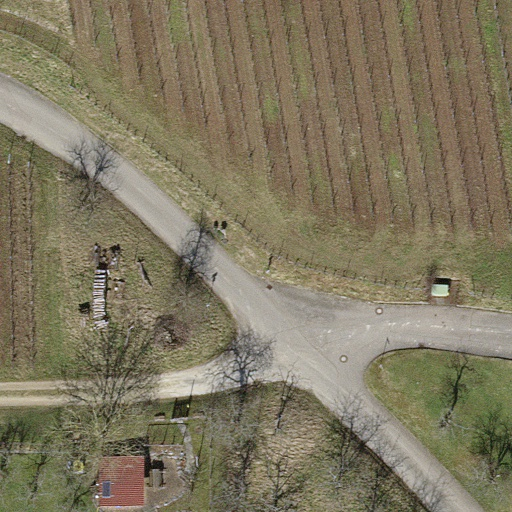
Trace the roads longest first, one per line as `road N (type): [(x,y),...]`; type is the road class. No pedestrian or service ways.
road 1 (track): [(0,94),(93,131),(462,511)]
road 2 (track): [(304,354),(199,383),(0,397)]
road 3 (unclassified): [(511,336),(405,322),(304,354)]
